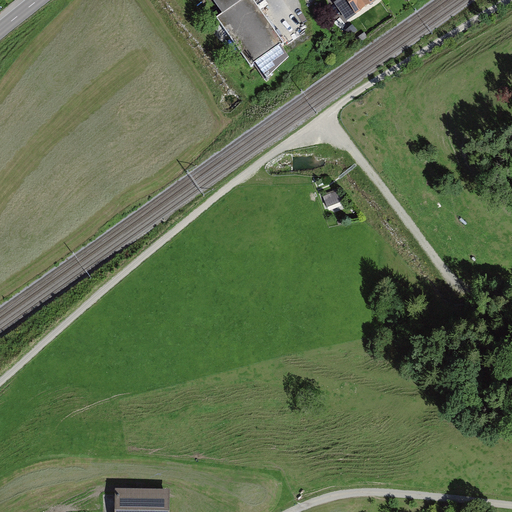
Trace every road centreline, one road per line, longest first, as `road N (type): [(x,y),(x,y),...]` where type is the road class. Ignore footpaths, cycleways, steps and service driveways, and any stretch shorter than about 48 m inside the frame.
road 1 (track): [(0,382),(246,173),(350,97),(511,0)]
road 2 (track): [(299,511),(354,486),(511,500)]
